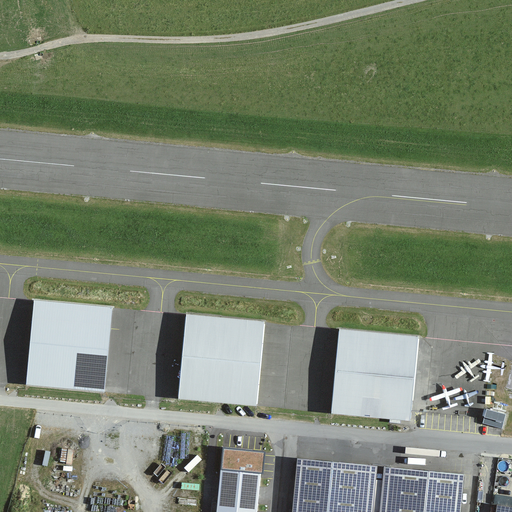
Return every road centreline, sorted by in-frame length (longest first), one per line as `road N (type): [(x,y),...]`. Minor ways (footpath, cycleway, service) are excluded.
road 1 (unclassified): [(511,447),(0,399)]
road 2 (track): [(0,57),(90,38),(263,35),(409,0)]
